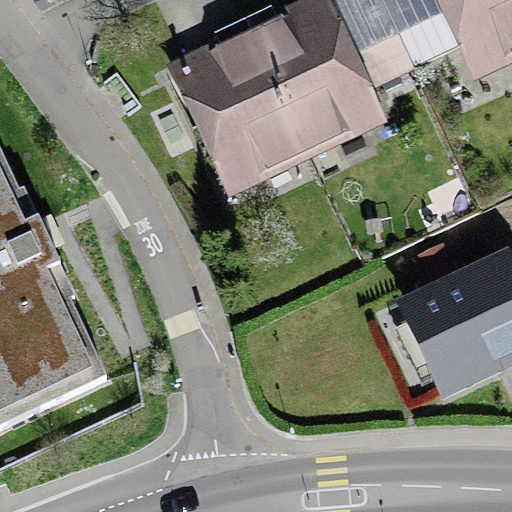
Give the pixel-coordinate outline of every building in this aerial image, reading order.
[(511,50),(511,0),(448,0),(452,8),(398,33),(414,67),(466,42),(478,67),(511,50)] [(272,10),(245,23),(305,150),(372,119),(321,9),(280,28),(272,10)] [(233,184),(305,150),(245,23),(213,38),(222,57),(182,75),(233,184)] [(0,157),(0,431),(106,381),(70,305),(76,302),(24,193),(18,195),(0,157)] [(511,364),(511,290),(501,266),(394,313),(432,400),(511,364)]
